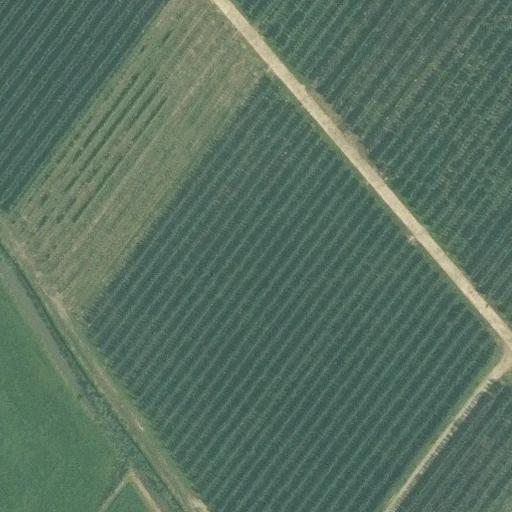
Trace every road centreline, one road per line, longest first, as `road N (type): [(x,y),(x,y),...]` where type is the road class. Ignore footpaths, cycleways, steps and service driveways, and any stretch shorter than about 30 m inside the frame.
road 1 (track): [(220,0),(511,345)]
road 2 (track): [(0,224),(203,511)]
road 3 (track): [(390,511),(511,353)]
